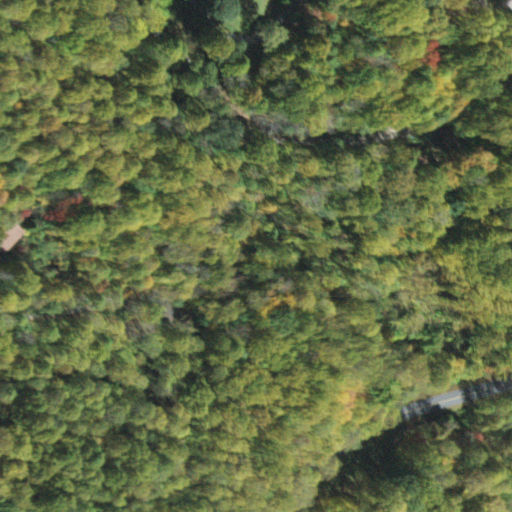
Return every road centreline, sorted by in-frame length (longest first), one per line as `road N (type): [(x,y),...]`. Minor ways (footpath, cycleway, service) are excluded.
road 1 (residential): [(0,510),(9,321),(110,300),(132,280),(121,147),(106,82),(125,0),(199,6),(247,39),(276,26),(300,0)]
road 2 (residential): [(511,19),(465,0),(432,4),(423,33),(422,109),(398,130),(362,141),(250,135),(217,110),(185,50),(156,29),(130,37),(107,67)]
road 3 (secondary): [(285,511),(359,435),(407,411),(511,380)]
